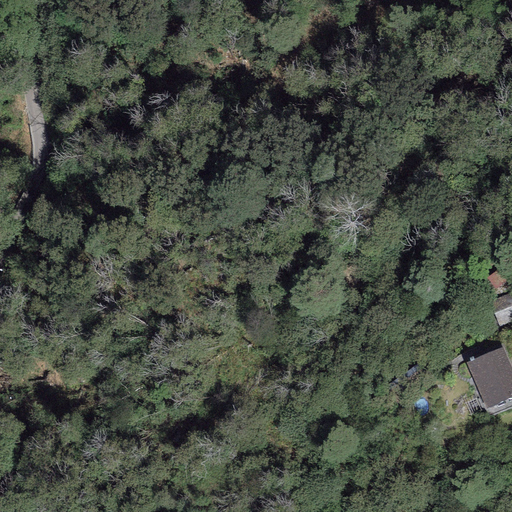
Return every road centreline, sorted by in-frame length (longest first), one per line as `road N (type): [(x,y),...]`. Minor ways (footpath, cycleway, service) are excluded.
road 1 (track): [(511,226),(429,102),(475,67),(506,0)]
road 2 (unclassified): [(0,256),(42,161),(32,84),(42,0)]
